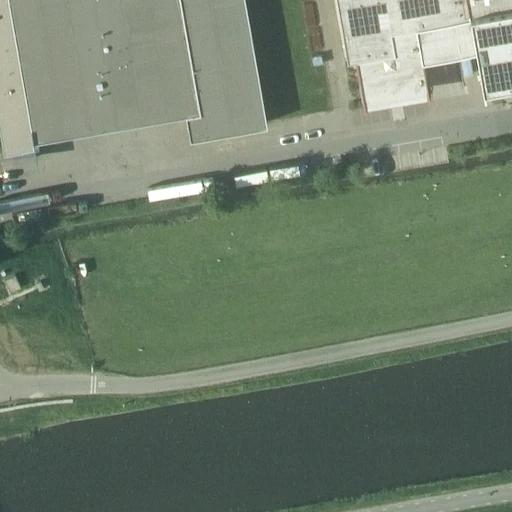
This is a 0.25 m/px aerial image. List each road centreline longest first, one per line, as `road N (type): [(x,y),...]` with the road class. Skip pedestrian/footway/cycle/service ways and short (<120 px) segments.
road 1 (unclassified): [(0,213),(511,124)]
road 2 (tertiary): [(511,318),(179,382),(0,391)]
